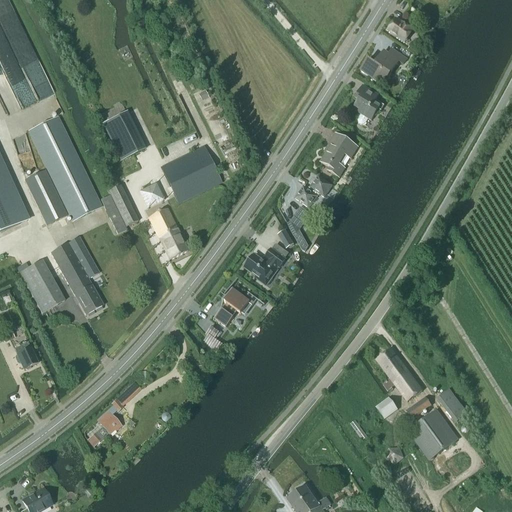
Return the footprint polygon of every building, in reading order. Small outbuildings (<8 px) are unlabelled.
[(403,25),(402,26),(395,21),(388,32),(396,37),(394,39),(402,44),(412,31),(410,30),(410,27),(407,25),(404,26),(403,25)] [(412,44),(408,50),(416,56),(420,50),(412,44)] [(402,66),(406,61),(391,50),(388,55),(384,52),(374,66),(367,61),(359,72),(375,83),(380,77),(386,81),(398,63),(402,66)] [(365,125),(365,124),(368,120),(371,122),(378,111),(381,112),(384,107),(375,102),(379,97),(362,87),(354,100),(357,102),(353,108),(358,111),(356,113),(360,115),(357,120),(357,121),(357,122),(357,123),(357,124),(358,125),(359,125),(360,126),(361,126),(362,126),(363,126),(364,126),(364,125),(365,125)] [(120,162),(144,150),(126,114),(102,126),(120,162)] [(72,224),(101,209),(57,118),(27,133),(72,224)] [(350,160),(357,149),(334,135),(327,146),(329,148),(320,164),(329,169),(327,172),(339,179),(344,170),(339,167),(345,157),(350,160)] [(202,148),(160,169),(178,205),(220,185),(202,148)] [(0,234),(27,222),(0,163),(0,234)] [(46,228),(67,218),(45,172),(23,182),(46,228)] [(324,201),(333,188),(317,176),(307,191),(303,189),(295,200),(308,210),(318,196),(324,201)] [(126,229),(137,223),(120,188),(108,193),(126,229)] [(117,236),(126,232),(109,197),(100,202),(117,236)] [(304,226),(310,216),(300,209),(293,218),(304,226)] [(167,211),(148,220),(169,262),(187,253),(167,211)] [(282,234),(279,238),(284,247),(286,246),(287,249),(293,246),(285,232),(284,232),(283,233),(282,233),(282,234)] [(78,239),(49,255),(85,317),(102,307),(87,281),(98,275),(78,239)] [(283,251),(279,257),(271,251),(265,259),(268,262),(265,266),(254,257),(244,270),(256,278),(255,280),(265,287),(272,278),(268,276),(275,267),(279,269),(284,261),(288,255),(283,251)] [(42,262),(19,275),(41,315),(64,302),(42,262)] [(230,290),(237,280),(237,279),(224,297),(225,297),(227,298),(221,306),(221,307),(224,304),(226,306),(222,311),(221,311),(222,310),(221,310),(213,322),(214,320),(226,329),(233,319),(232,318),(236,312),(240,316),(248,305),(252,307),(257,301),(247,294),(248,295),(244,300),(230,290)] [(37,365),(27,344),(13,350),(16,355),(17,357),(15,358),(14,360),(17,365),(19,366),(20,365),(23,371),(37,365)] [(407,405),(422,393),(391,351),(376,362),(390,380),(383,385),(388,392),(394,388),(407,405)] [(134,384),(131,388),(136,393),(139,390),(134,384)] [(457,424),(467,416),(449,391),(438,399),(457,424)] [(113,407),(96,422),(109,436),(114,431),(115,432),(121,428),(111,417),(116,412),(117,413),(122,409),(119,405),(122,402),(119,398),(111,405),(113,407)] [(397,411),(388,399),(375,409),(384,421),(397,411)] [(412,421),(431,408),(425,399),(406,412),(412,421)] [(428,463),(458,441),(437,411),(407,433),(428,463)] [(403,461),(400,450),(388,450),(385,461),(394,468),(403,461)] [(322,511),(323,511),(330,507),(325,499),(317,505),(305,488),(286,501),(293,511),(322,511)] [(41,511),(51,506),(43,491),(34,496),(34,495),(22,502),(26,510),(23,511),(41,511)]
